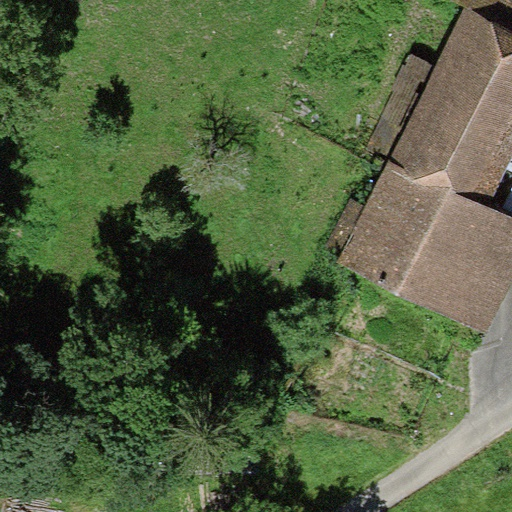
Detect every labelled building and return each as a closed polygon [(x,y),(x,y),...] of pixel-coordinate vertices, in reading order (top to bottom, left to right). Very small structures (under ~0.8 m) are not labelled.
[(511,0),(472,0),(474,1),(511,19),(511,0)] [(511,19),(474,1),(441,65),(511,100),(511,19)] [(390,169),(397,154),(441,65),(413,51),(361,155),(390,169)] [(511,134),(511,100),(441,65),(397,154),(482,196),(484,192),(511,134)] [(482,196),(397,154),(390,169),(372,205),(383,210),(358,260),(449,305),(453,298),(477,249),(501,201),(484,192),(482,196)] [(462,303),(453,298),(449,305),(447,309),(457,314),(462,303)]
